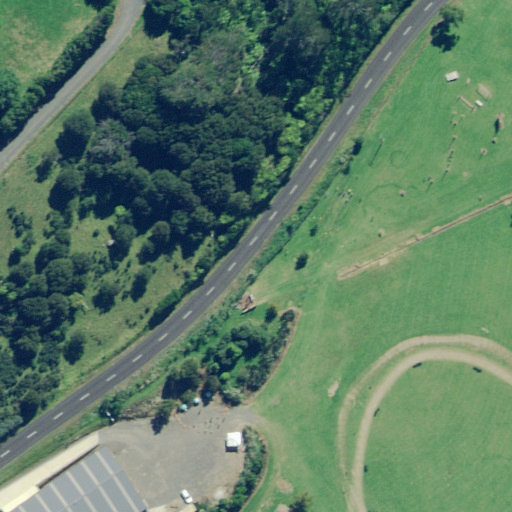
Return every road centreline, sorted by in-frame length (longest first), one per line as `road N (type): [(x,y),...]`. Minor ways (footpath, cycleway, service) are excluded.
road 1 (unclassified): [(0,439),(184,307),(437,0)]
road 2 (residential): [(0,147),(104,36),(118,0)]
